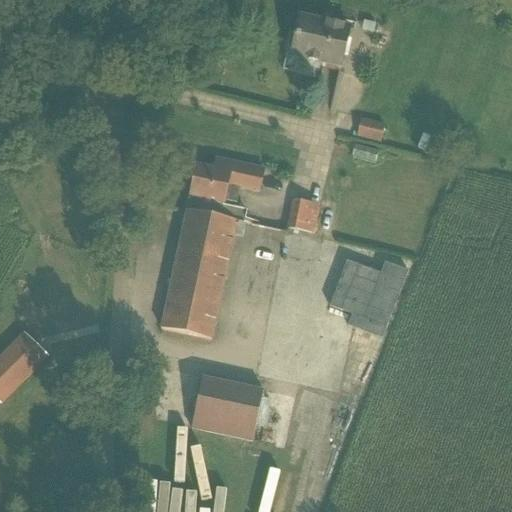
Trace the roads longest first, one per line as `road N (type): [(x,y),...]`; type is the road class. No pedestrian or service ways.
road 1 (track): [(116,511),(115,381),(133,261),(110,143),(6,0)]
road 2 (track): [(176,0),(94,121)]
